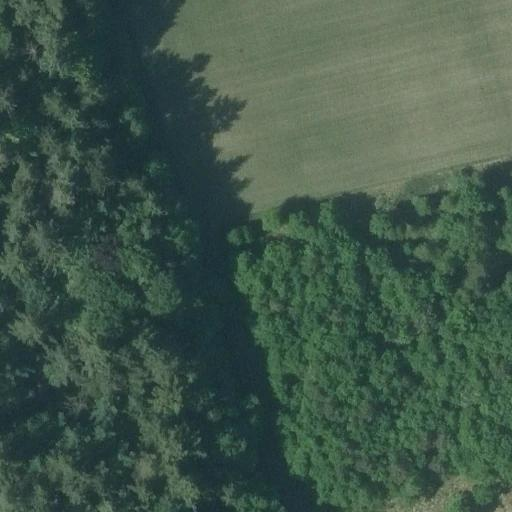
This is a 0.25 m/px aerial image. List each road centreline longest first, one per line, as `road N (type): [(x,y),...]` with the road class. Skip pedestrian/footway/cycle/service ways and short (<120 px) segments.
road 1 (track): [(56,511),(0,315)]
road 2 (track): [(0,228),(148,183)]
